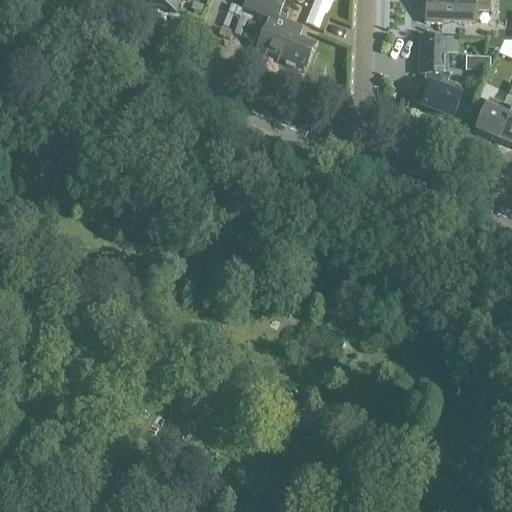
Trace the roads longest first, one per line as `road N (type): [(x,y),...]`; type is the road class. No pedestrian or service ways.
road 1 (tertiary): [(361,161),(0,13)]
road 2 (tertiary): [(511,221),(361,161)]
road 3 (residential): [(361,161),(367,0)]
